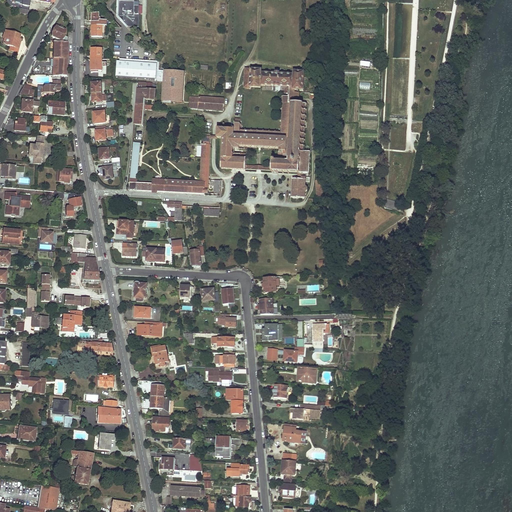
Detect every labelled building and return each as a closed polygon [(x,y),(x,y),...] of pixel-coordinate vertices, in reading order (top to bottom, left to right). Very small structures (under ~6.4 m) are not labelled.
[(129,27),(139,27),(140,15),(135,14),(135,6),(135,2),(119,1),(119,16),(124,16),(124,22),(129,27)] [(92,19),(92,26),(103,26),(106,26),(107,26),(107,21),(101,20),(101,18),(100,18),(100,13),(92,13),(92,19)] [(54,41),(57,42),(67,42),(67,37),(64,35),(66,31),(56,26),(51,36),(55,38),(54,41)] [(93,37),(103,37),(103,33),(104,33),(105,31),(103,31),(103,26),(92,26),(92,32),(93,32),(93,37)] [(10,46),(9,50),(17,52),(19,45),(22,36),(5,31),(3,39),(4,39),(5,39),(3,44),(10,46)] [(54,42),(54,51),(68,51),(68,47),(68,42),(67,42),(57,42),(54,41),(54,42)] [(102,60),(103,49),(93,48),(93,54),(92,54),(91,60),(102,60)] [(54,51),(53,58),(67,59),(67,55),(68,51),(54,51)] [(53,75),(67,76),(67,67),(67,59),(53,58),(53,67),(53,75)] [(102,63),(102,60),(91,60),(91,65),(93,65),(92,71),(92,73),(96,73),(96,71),(99,71),(102,71),(102,67),(102,63)] [(116,77),(155,80),(156,80),(157,70),(157,64),(120,61),(117,61),(116,77)] [(155,82),(164,82),(165,71),(157,70),(156,80),(155,80),(155,82)] [(289,103),(299,104),(299,93),(295,93),(295,90),(299,90),(303,91),(304,73),(294,73),(294,75),(280,74),(280,73),(275,73),(275,74),(261,73),(262,71),(246,70),(245,89),(250,89),(251,88),(261,89),(261,85),(275,86),(275,87),(280,87),(280,86),(290,87),(290,91),(289,91),(289,97),(289,103)] [(163,101),(182,103),(184,72),(165,71),(164,82),(163,101)] [(48,93),(48,98),(54,99),(54,94),(56,91),(60,91),(60,85),(60,81),(54,81),(53,85),(46,85),(44,87),(41,87),(41,93),(48,93)] [(103,93),(102,82),(92,83),(92,89),(92,94),(103,93)] [(154,110),(156,90),(150,90),(150,88),(146,87),(147,83),(139,82),(135,125),(143,126),(145,109),(154,110)] [(103,96),(103,93),(92,94),(93,103),(98,103),(98,105),(103,104),(103,101),(106,101),(106,95),(103,96)] [(206,98),(190,97),(189,108),(205,109),(205,110),(217,111),(217,110),(224,111),(224,100),(218,99),(206,98)] [(285,162),(278,161),(276,161),(275,160),(273,159),(272,161),(270,161),(270,167),(262,166),(262,170),(271,170),(271,171),(273,171),(273,170),(278,171),(278,172),(279,172),(279,171),(282,171),(282,172),(283,172),(283,171),(288,171),(288,172),(289,172),(289,171),(298,172),(298,173),(299,173),(302,174),(308,174),(308,175),(309,175),(309,174),(310,174),(310,173),(309,173),(309,169),(310,169),(310,168),(309,168),(309,164),(310,164),(310,163),(309,163),(309,159),(311,159),(311,158),(309,158),(310,155),(310,153),(304,152),(304,147),(305,147),(305,146),(304,146),(305,141),(305,140),(305,135),(306,135),(306,134),(305,134),(305,129),(306,129),(306,128),(305,128),(306,123),(306,122),(306,117),(307,117),(307,116),(306,116),(306,111),(307,111),(307,110),(306,110),(306,105),(307,105),(307,104),(306,104),(306,103),(306,104),(303,104),(303,103),(302,104),(299,104),(289,103),(289,97),(282,97),(282,98),(283,98),(283,103),(282,103),(282,104),(283,104),(282,109),(282,110),(283,110),(282,115),(281,115),(281,116),(282,116),(282,121),(281,121),(281,122),(282,122),(282,127),(281,127),(281,128),(282,128),(281,133),(287,133),(285,162)] [(24,105),(23,112),(31,112),(32,106),(40,107),(40,102),(22,100),(22,105),(24,105)] [(52,115),(64,115),(64,109),(64,103),(48,102),(48,109),(48,111),(53,112),(52,115)] [(105,116),(105,112),(94,113),(95,119),(95,124),(106,123),(106,122),(105,116)] [(46,117),(39,117),(34,116),(34,122),(41,122),(40,131),(51,133),(52,122),(46,122),(47,117),(46,117)] [(25,132),(26,120),(18,119),(17,122),(17,125),(15,125),(14,131),(25,132)] [(287,133),(281,133),(276,133),(276,132),(275,132),(275,133),(270,133),(270,132),(269,132),(269,133),(264,132),(264,131),(263,131),(263,132),(258,132),(258,131),(257,131),(257,132),(252,132),(252,131),(251,131),(251,132),(246,131),(246,130),(245,130),(245,131),(240,131),(240,126),(241,126),(241,125),(240,125),(241,120),(235,120),(234,130),(217,129),(217,135),(217,138),(217,139),(223,139),(222,143),(221,143),(221,144),(222,144),(222,148),(221,148),(221,149),(222,149),(222,153),(221,153),(221,154),(222,155),(222,158),(221,158),(221,160),(222,160),(221,169),(245,170),(257,170),(257,166),(246,166),(246,159),(246,154),(234,154),(234,150),(239,150),(239,151),(240,151),(240,150),(241,150),(241,149),(240,149),(240,147),(250,148),(250,149),(251,149),(251,148),(256,148),(256,149),(257,149),(257,148),(262,148),(262,149),(263,149),(263,148),(268,148),(268,149),(269,150),(269,148),(274,149),(274,150),(275,150),(275,149),(280,149),(279,150),(278,161),(285,162),(287,133)] [(107,131),(106,127),(96,128),(96,132),(97,137),(97,142),(107,140),(105,131),(107,131)] [(33,164),(41,165),(43,149),(44,137),(37,136),(36,146),(30,145),(29,157),(30,157),(34,158),(33,164)] [(133,142),(130,183),(137,183),(140,143),(133,142)] [(152,191),(208,194),(208,181),(210,145),(202,145),(201,159),(200,183),(153,180),(153,184),(152,191)] [(110,159),(109,149),(102,150),(102,153),(100,154),(100,160),(110,159)] [(8,179),(15,180),(16,166),(2,165),(1,171),(1,177),(5,177),(5,179),(8,179)] [(114,179),(112,167),(104,168),(104,172),(105,172),(105,175),(104,175),(105,180),(114,179)] [(69,184),(69,179),(71,179),(71,175),(72,175),(72,170),(60,169),(59,182),(64,182),(64,183),(69,184)] [(302,174),(299,173),(298,180),(293,179),(293,199),(305,199),(305,193),(306,193),(307,191),(308,189),(306,187),(305,187),(305,182),(306,180),(309,181),(309,178),(302,178),(302,174)] [(10,206),(8,206),(7,206),(6,215),(12,216),(13,211),(17,212),(17,207),(19,207),(29,208),(30,197),(19,196),(19,198),(16,198),(16,196),(16,194),(6,193),(5,200),(9,200),(11,201),(10,206)] [(67,200),(69,193),(64,193),(63,199),(54,198),(54,201),(63,202),(63,200),(67,201),(67,200)] [(83,195),(69,193),(67,200),(68,200),(69,207),(67,207),(66,210),(67,217),(73,217),(73,208),(82,206),(81,198),(84,198),(83,195)] [(398,211),(401,203),(388,199),(385,207),(398,211)] [(133,238),(134,223),(120,222),(120,227),(118,227),(118,235),(128,235),(127,238),(133,238)] [(52,240),(56,240),(56,235),(52,235),(53,233),(48,232),(48,228),(38,227),(38,238),(41,238),(41,240),(45,241),(45,243),(48,243),(48,241),(52,242),(52,240)] [(5,235),(4,243),(19,244),(20,230),(3,229),(3,235),(5,235)] [(85,249),(86,235),(75,234),(74,248),(85,249)] [(184,256),(188,255),(187,248),(183,248),(182,241),(172,243),(173,255),(182,254),(184,256)] [(137,254),(138,245),(123,245),(123,249),(124,249),(124,253),(124,256),(133,257),(133,254),(137,254)] [(0,263),(9,265),(9,254),(17,254),(17,250),(10,249),(9,252),(0,251),(0,263)] [(165,262),(165,251),(147,250),(147,261),(152,262),(152,259),(156,259),(156,262),(165,262)] [(192,264),(201,265),(200,254),(200,251),(191,252),(192,264)] [(93,280),(100,280),(99,278),(95,259),(85,258),(86,254),(74,253),(74,262),(77,262),(85,263),(84,280),(90,280),(93,280)] [(49,302),(50,275),(42,275),(41,301),(49,302)] [(277,288),(276,278),(264,279),(265,293),(277,293),(277,288)] [(143,298),(146,299),(147,284),(136,283),(135,298),(137,298),(143,298)] [(181,297),(194,298),(194,288),(190,287),(190,286),(181,286),(181,290),(181,295),(181,297)] [(222,290),(223,305),(235,304),(234,288),(222,290)] [(28,308),(36,308),(36,289),(34,289),(28,289),(28,292),(28,304),(27,304),(28,308)] [(203,301),(214,300),(214,301),(218,300),(218,292),(215,293),(214,289),(202,290),(203,301)] [(81,307),(89,308),(89,302),(90,298),(65,296),(64,304),(81,306),(81,307)] [(261,311),(261,315),(274,315),(273,309),(273,305),(272,299),(260,300),(260,305),(258,306),(258,311),(261,311)] [(33,317),(32,327),(39,327),(47,328),(48,317),(38,317),(38,313),(36,313),(36,308),(28,308),(26,308),(25,316),(33,317)] [(135,311),(134,317),(152,319),(152,314),(151,314),(151,309),(135,308),(135,311)] [(63,315),(62,331),(73,332),(73,325),(80,326),(81,321),(81,312),(71,311),(70,316),(63,315)] [(226,327),(236,328),(236,319),(228,319),(228,314),(222,314),(221,323),(227,323),(226,327)] [(145,325),(139,325),(138,330),(138,335),(160,336),(161,326),(162,327),(163,323),(150,322),(150,325),(145,325)] [(304,345),(304,347),(305,347),(316,348),(318,348),(324,348),(324,342),(323,329),(326,329),(326,324),(315,324),(315,327),(313,327),(313,342),(313,345),(304,345)] [(269,325),(269,338),(280,338),(280,325),(269,325)] [(185,343),(194,344),(194,340),(193,340),(193,333),(183,333),(185,342),(185,343)] [(214,344),(218,344),(218,346),(223,347),(234,348),(235,338),(214,337),(214,344)] [(114,353),(112,344),(102,344),(102,340),(98,340),(98,342),(91,341),(91,343),(87,343),(87,342),(81,342),(79,343),(79,345),(80,347),(84,348),(84,349),(85,351),(99,351),(101,352),(114,353)] [(161,345),(151,347),(153,357),(154,357),(156,365),(160,364),(161,367),(170,365),(166,346),(161,347),(161,345)] [(295,351),(285,351),(285,360),(291,360),(291,361),(298,362),(298,356),(298,354),(304,354),(305,347),(304,347),(296,347),(295,351)] [(271,350),(269,350),(268,360),(278,361),(278,359),(270,358),(271,350)] [(278,350),(271,350),(270,358),(278,359),(278,350)] [(216,356),(216,364),(234,364),(234,357),(216,356)] [(298,382),(316,383),(317,372),(315,372),(315,369),(299,367),(298,372),(298,382)] [(233,373),(231,373),(231,368),(206,368),(206,371),(209,371),(209,381),(222,382),(222,380),(233,380),(233,373)] [(30,379),(30,372),(16,371),(16,376),(17,376),(16,378),(23,379),(22,384),(35,385),(34,393),(44,393),(45,384),(41,384),(41,379),(30,379)] [(107,387),(113,387),(114,381),(114,377),(113,377),(110,377),(106,376),(106,374),(103,374),(103,376),(99,376),(99,386),(104,386),(107,387)] [(164,386),(152,385),(152,390),(151,397),(164,397),(164,386)] [(274,398),(287,399),(288,391),(288,389),(288,386),(275,385),(274,398)] [(5,410),(10,410),(10,395),(1,395),(1,391),(0,390),(0,410),(2,410),(2,412),(5,412),(5,410)] [(227,401),(243,401),(243,390),(228,390),(227,401)] [(164,397),(151,397),(151,405),(151,408),(160,409),(160,415),(169,416),(170,398),(164,397)] [(65,411),(68,411),(69,401),(53,400),(52,413),(65,414),(65,411)] [(233,402),(233,414),(244,414),(244,402),(233,402)] [(293,419),(304,420),(304,415),(310,416),(310,418),(320,419),(321,406),(305,405),(305,410),(302,409),(291,409),(291,413),(294,413),(293,419)] [(98,408),(98,423),(121,424),(121,418),(121,410),(105,409),(105,408),(98,408)] [(72,417),(65,416),(64,427),(71,428),(72,417)] [(170,419),(154,418),(154,426),(154,430),(155,430),(156,431),(165,432),(166,428),(169,428),(170,419)] [(238,421),(237,431),(246,432),(246,426),(247,426),(248,421),(238,421)] [(283,441),(305,444),(307,431),(297,429),(297,427),(286,425),(284,438),(283,441)] [(18,439),(34,441),(36,429),(20,427),(19,434),(18,439)] [(100,434),(98,445),(110,446),(110,441),(113,441),(114,435),(100,434)] [(169,444),(169,448),(185,449),(185,443),(186,439),(175,438),(175,445),(169,444)] [(224,457),(231,457),(231,451),(231,445),(231,438),(217,438),(216,444),(218,444),(218,451),(216,451),(216,457),(224,457)] [(77,468),(91,469),(92,463),(94,454),(79,452),(79,455),(78,460),(76,460),(74,461),(73,467),(77,468)] [(191,456),(191,471),(198,471),(202,471),(199,456),(191,456)] [(175,459),(162,458),(162,461),(162,463),(160,463),(160,469),(160,475),(174,476),(174,470),(177,470),(177,466),(174,466),(175,459)] [(293,475),(295,475),(296,462),(291,461),(283,461),(282,474),(284,474),(293,475)] [(249,472),(249,466),(241,466),(241,463),(234,463),(233,476),(242,476),(242,474),(251,475),(251,472),(249,472)] [(74,483),(88,486),(89,477),(91,469),(77,468),(74,468),(74,470),(76,470),(75,477),(72,477),(71,482),(74,482),(74,483)] [(49,484),(48,487),(60,489),(66,490),(67,481),(57,480),(56,485),(53,484),(49,484)] [(282,497),(295,498),(296,498),(297,498),(298,498),(298,497),(299,497),(299,496),(299,495),(300,490),(296,489),(296,486),(284,484),(284,487),(279,487),(278,493),(283,493),(282,497)] [(45,509),(56,511),(60,489),(48,487),(42,486),(40,499),(38,508),(45,509)] [(201,491),(201,488),(171,486),(171,493),(171,497),(169,497),(168,506),(171,506),(172,495),(200,497),(206,497),(206,495),(205,491),(201,491)] [(237,486),(236,497),(249,497),(250,486),(237,486)] [(235,507),(239,507),(250,507),(250,498),(249,498),(249,497),(236,497),(236,502),(235,507)] [(113,509),(112,511),(128,511),(129,509),(129,504),(114,502),(112,502),(111,509),(113,509)]
